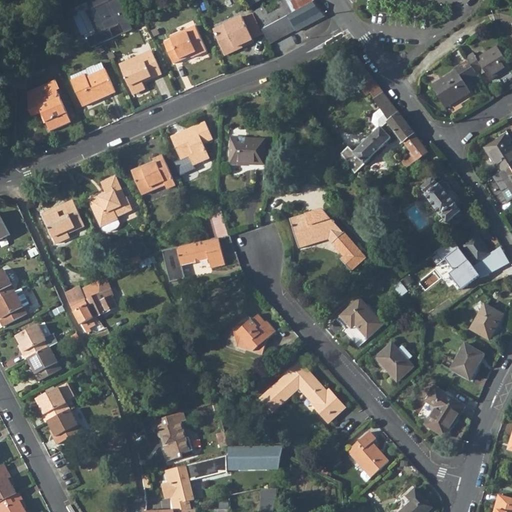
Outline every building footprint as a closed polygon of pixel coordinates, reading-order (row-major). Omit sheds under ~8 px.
[(122,34),(133,30),(119,0),(113,0),(109,2),(107,0),(91,0),(87,2),(90,10),(86,12),(96,34),(87,38),(91,48),(102,43),(113,38),(109,29),(118,25),(122,34)] [(284,0),(278,4),(281,9),(268,16),(263,7),(252,13),(261,30),(314,2),(313,0),(284,0)] [(314,2),(261,30),(263,34),(269,45),(295,31),(296,32),(299,31),(325,16),(314,2)] [(243,17),(253,39),(263,34),(261,30),(252,13),(243,17)] [(243,17),(213,30),(224,55),(254,42),(253,39),(243,17)] [(179,36),(164,43),(174,64),(191,56),(192,58),(207,51),(195,26),(178,34),(179,36)] [(474,54),(466,58),(468,61),(475,73),(483,68),(490,80),(510,68),(497,47),(477,59),(474,54)] [(152,51),(120,65),(132,93),(145,87),(143,83),(162,74),(152,51)] [(351,64),(361,77),(367,73),(358,59),(351,64)] [(457,71),(432,87),(445,108),(470,93),(464,83),(477,75),(475,73),(468,61),(455,69),(457,71)] [(70,77),(72,81),(86,75),(87,78),(105,70),(102,63),(70,77)] [(86,75),(72,81),(83,106),(115,92),(105,70),(87,78),(86,75)] [(365,165),(392,139),(381,128),(387,123),(389,121),(387,119),(398,111),(367,73),(361,77),(360,78),(364,85),(360,88),(367,97),(371,94),(375,100),(374,100),(381,110),(373,116),(372,123),(377,128),(372,133),(374,135),(354,154),(348,148),(342,155),(346,162),(355,174),(364,165),(365,165)] [(25,77),(18,80),(16,89),(27,88),(25,77)] [(50,94),(29,102),(30,110),(32,115),(42,110),(50,131),(71,122),(58,90),(60,89),(56,80),(46,85),(50,94)] [(28,92),(29,102),(50,94),(46,85),(28,92)] [(398,111),(387,119),(389,121),(399,114),(398,111)] [(389,121),(387,123),(400,139),(411,129),(399,114),(389,121)] [(206,123),(171,138),(181,161),(190,158),(194,167),(196,166),(209,160),(210,160),(204,145),(213,141),(206,123)] [(411,129),(400,139),(404,144),(415,134),(411,129)] [(415,134),(404,144),(411,153),(418,162),(423,158),(429,153),(425,147),(415,134)] [(511,145),(505,135),(484,148),(499,173),(511,165),(511,145)] [(241,142),(231,141),(230,164),(264,165),(265,140),(241,139),(241,142)] [(411,153),(402,163),(407,170),(418,162),(411,153)] [(154,163),(132,172),(142,196),(165,186),(167,190),(176,186),(163,157),(153,161),(154,163)] [(423,158),(418,162),(424,170),(425,169),(426,163),(423,158)] [(196,166),(198,171),(211,165),(209,160),(196,166)] [(511,165),(499,173),(511,193),(511,165)] [(106,194),(90,201),(102,228),(104,232),(110,233),(116,230),(120,225),(118,221),(119,221),(117,218),(133,211),(127,198),(125,199),(116,178),(102,184),(106,194)] [(435,178),(420,190),(425,196),(441,217),(442,217),(447,224),(449,223),(453,229),(465,220),(460,214),(462,213),(456,205),(457,205),(440,184),(440,185),(435,178)] [(57,210),(43,216),(55,244),(69,238),(66,232),(84,225),(74,202),(56,209),(57,210)] [(323,210),(290,220),(298,246),(327,238),(329,237),(332,237),(334,237),(337,240),(334,243),(346,257),(342,261),(351,271),(365,258),(323,210)] [(222,212),(211,215),(218,239),(220,238),(228,236),(224,222),(226,221),(224,213),(222,213),(222,212)] [(0,240),(10,235),(0,215),(0,240)] [(478,233),(463,245),(477,265),(491,254),(478,233)] [(298,246),(299,249),(331,240),(334,243),(337,240),(334,237),(332,237),(329,237),(327,238),(298,246)] [(183,266),(195,263),(195,264),(201,263),(201,261),(210,259),(212,269),(221,267),(227,265),(220,238),(218,239),(208,240),(163,250),(162,251),(171,283),(186,279),(183,266)] [(453,240),(446,245),(440,250),(447,259),(429,271),(439,284),(469,262),(453,240)] [(473,267),(481,278),(504,268),(511,262),(502,247),(494,252),(491,254),(477,265),(473,267)] [(428,260),(430,263),(440,255),(438,252),(428,260)] [(130,261),(132,266),(138,263),(141,262),(139,257),(130,261)] [(141,262),(138,263),(141,270),(153,263),(150,257),(141,262)] [(4,270),(0,272),(0,300),(16,292),(4,270)] [(423,276),(433,289),(439,284),(429,271),(423,276)] [(97,318),(117,308),(112,297),(114,296),(111,288),(107,279),(99,282),(101,294),(99,295),(89,299),(97,318)] [(99,281),(81,289),(86,300),(89,299),(99,295),(101,294),(99,282),(99,281)] [(65,293),(71,307),(86,300),(81,289),(80,286),(65,293)] [(16,292),(24,307),(30,304),(22,289),(16,292)] [(16,292),(0,300),(0,315),(2,319),(0,319),(0,320),(3,327),(28,314),(24,307),(16,292)] [(97,318),(89,299),(86,300),(71,307),(82,325),(93,320),(97,318)] [(361,299),(341,317),(350,326),(353,323),(356,326),(368,339),(385,325),(361,299)] [(484,304),(470,330),(489,341),(497,328),(495,327),(502,314),(484,304)] [(52,311),(55,317),(65,312),(62,306),(52,311)] [(107,322),(111,332),(129,323),(125,315),(107,322)] [(246,325),(235,328),(237,338),(236,338),(238,347),(238,346),(247,349),(247,350),(263,355),(268,339),(276,331),(267,321),(265,322),(259,315),(252,321),(251,320),(246,325)] [(82,325),(85,330),(90,328),(96,325),(93,320),(82,325)] [(111,332),(107,322),(102,325),(105,328),(107,328),(109,333),(111,332)] [(39,325),(16,337),(21,345),(24,352),(22,353),(26,360),(28,359),(50,347),(39,325)] [(94,331),(99,339),(109,333),(107,328),(105,328),(97,332),(94,331)] [(73,335),(77,343),(82,340),(78,333),(73,335)] [(393,343),(376,358),(385,368),(387,367),(399,381),(414,368),(409,361),(399,350),(393,343)] [(465,344),(450,370),(470,381),(485,355),(465,344)] [(399,350),(409,361),(413,357),(403,346),(399,350)] [(50,347),(28,359),(32,367),(36,374),(34,375),(37,382),(62,369),(50,347)] [(301,363),(261,399),(273,412),(281,405),(280,404),(298,388),(300,386),(315,402),(313,404),(312,405),(329,424),(345,409),(329,391),(327,392),(326,394),(307,373),(309,372),(301,363)] [(385,368),(398,383),(399,381),(387,367),(385,368)] [(307,373),(326,394),(327,392),(309,372),(307,373)] [(68,383),(37,399),(41,408),(45,414),(42,416),(46,423),(48,421),(70,410),(66,402),(75,397),(68,383)] [(298,388),(313,404),(315,402),(300,386),(298,388)] [(435,388),(426,403),(435,409),(424,426),(445,439),(465,407),(435,388)] [(70,410),(48,421),(53,430),(56,437),(54,438),(58,445),(82,432),(70,410)] [(183,413),(151,423),(154,432),(157,431),(160,438),(162,439),(164,439),(166,446),(165,446),(164,447),(170,462),(182,457),(183,454),(193,450),(189,438),(186,438),(182,423),(186,422),(183,413)] [(225,430),(217,432),(220,446),(229,444),(225,430)] [(370,433),(349,451),(355,457),(354,458),(365,471),(361,474),(361,476),(365,481),(367,481),(372,477),(389,463),(372,444),(376,440),(370,433)] [(284,445),(229,447),(229,452),(229,455),(228,471),(264,470),(279,470),(282,453),(284,445)] [(228,471),(229,455),(167,470),(170,484),(163,485),(166,499),(170,498),(173,497),(174,504),(184,502),(184,503),(188,502),(194,501),(190,481),(196,480),(196,481),(220,475),(220,473),(228,473),(228,471)] [(264,470),(260,499),(275,498),(279,470),(264,470)] [(8,471),(0,474),(0,502),(17,494),(13,485),(9,479),(11,477),(8,471)] [(149,474),(150,481),(159,479),(159,472),(149,474)] [(141,476),(145,493),(152,491),(150,481),(149,474),(141,476)] [(415,489),(406,497),(411,502),(400,511),(428,511),(433,508),(415,489)] [(17,494),(0,502),(0,511),(26,511),(24,508),(21,501),(23,500),(19,493),(17,494)] [(511,511),(511,498),(499,495),(495,510),(498,510),(497,511),(511,511)] [(174,504),(173,497),(170,498),(173,511),(192,511),(188,502),(184,503),(184,502),(174,504)] [(273,511),(275,498),(260,499),(258,511),(273,511)]
